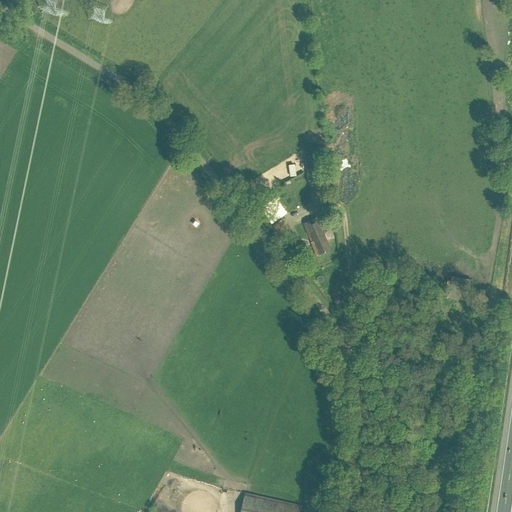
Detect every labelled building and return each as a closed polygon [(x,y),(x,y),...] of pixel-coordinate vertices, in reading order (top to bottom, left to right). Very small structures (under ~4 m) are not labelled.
[(308,180),(326,177),(323,154),(305,157),(308,180)] [(299,166),(287,171),(290,179),(302,174),(299,166)] [(328,180),(322,180),(323,194),(330,194),(328,180)] [(270,193),(256,204),(267,218),(276,211),(273,206),(277,202),(270,193)] [(318,255),(331,250),(324,233),(327,232),(321,217),(305,224),(318,255)] [(287,243),(294,238),(287,229),(290,228),(283,218),(274,225),(287,243)] [(306,511),(308,506),(246,492),(241,511),(306,511)]
